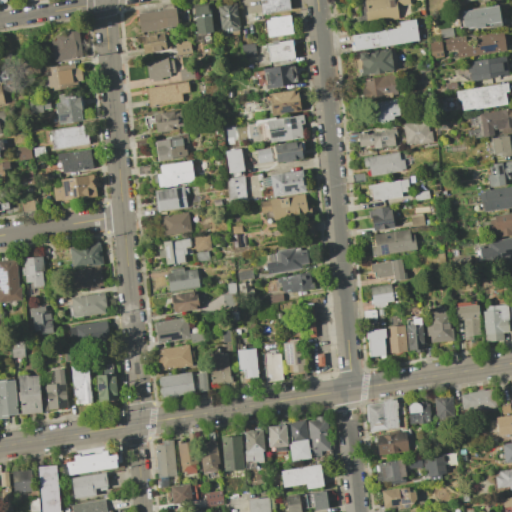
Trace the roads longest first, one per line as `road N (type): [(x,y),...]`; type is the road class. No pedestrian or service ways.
road 1 (tertiary): [(0,446),(511,363)]
road 2 (residential): [(105,0),(142,511)]
road 3 (residential): [(316,0),(349,390)]
road 4 (residential): [(0,236),(122,214)]
